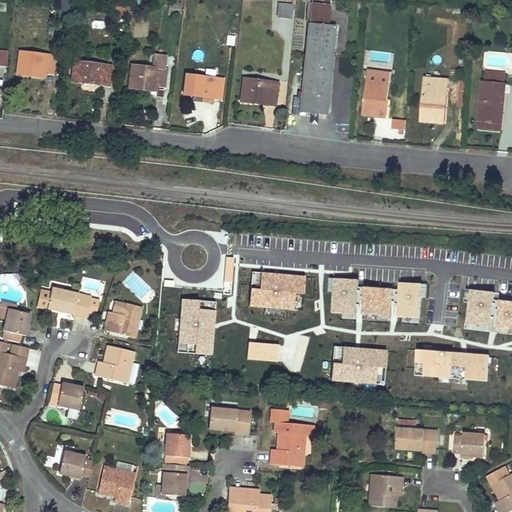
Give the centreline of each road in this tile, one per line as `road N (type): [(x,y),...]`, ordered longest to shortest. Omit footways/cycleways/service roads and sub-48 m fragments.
road 1 (residential): [(0,124),(511,170)]
road 2 (residential): [(233,250),(235,319),(250,330),(484,347)]
